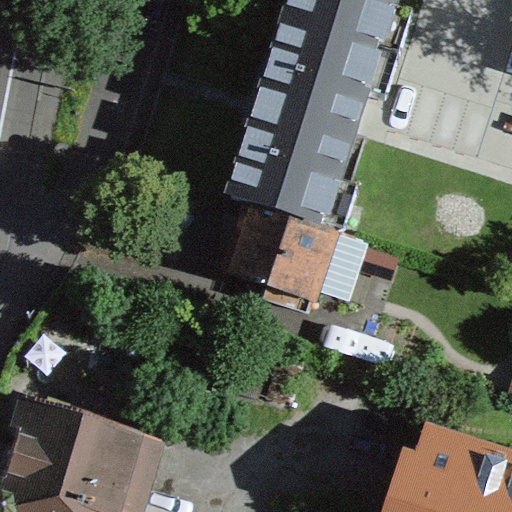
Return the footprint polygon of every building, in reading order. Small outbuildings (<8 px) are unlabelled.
[(386,40),(398,0),(295,0),(292,10),(386,40)] [(326,228),(386,40),(292,10),(232,198),(249,204),(326,228)] [(249,204),(227,274),(259,284),(254,297),(310,315),(327,262),(346,268),(356,238),(326,228),(249,204)] [(276,348),(251,340),(234,392),(259,400),(276,348)] [(307,359),(284,352),(269,398),(291,405),(307,359)] [(142,511),(166,445),(32,398),(0,489),(0,511),(142,511)] [(511,511),(511,463),(429,436),(419,465),(406,461),(389,511),(511,511)]
